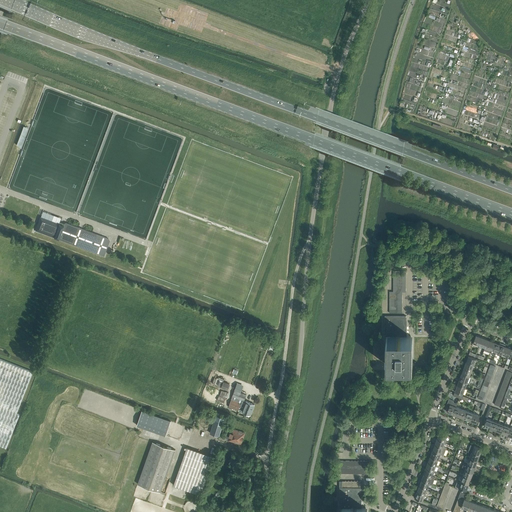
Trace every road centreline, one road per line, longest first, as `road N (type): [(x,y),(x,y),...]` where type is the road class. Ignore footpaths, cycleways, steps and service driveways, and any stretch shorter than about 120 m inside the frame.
road 1 (primary): [(0,23),(511,213)]
road 2 (primary): [(511,191),(12,0)]
road 3 (unclassified): [(275,511),(329,112),(369,0)]
